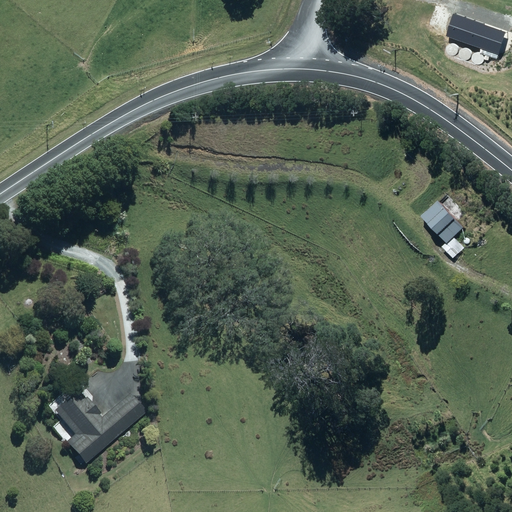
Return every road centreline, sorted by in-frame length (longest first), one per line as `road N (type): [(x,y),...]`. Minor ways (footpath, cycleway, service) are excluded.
road 1 (tertiary): [(0,190),(157,96),(231,74),(302,68)]
road 2 (tertiary): [(302,68),(399,89),(511,166)]
